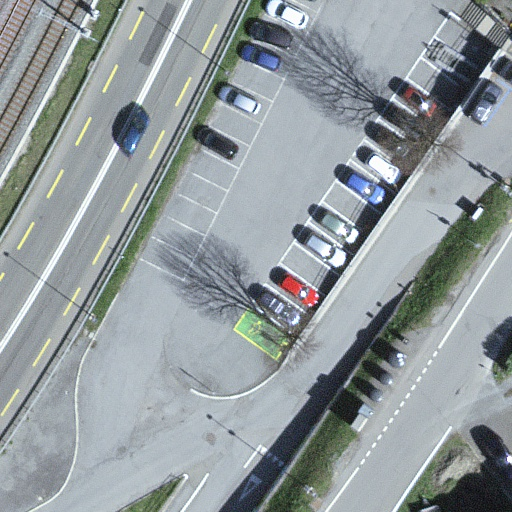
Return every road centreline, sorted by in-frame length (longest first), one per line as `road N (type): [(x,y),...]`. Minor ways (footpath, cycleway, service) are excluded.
road 1 (primary): [(0,347),(76,221),(188,0)]
road 2 (residential): [(292,405),(478,157),(511,137)]
road 3 (residential): [(357,511),(511,279)]
road 4 (residential): [(66,511),(292,405)]
road 5 (residential): [(219,511),(292,405)]
